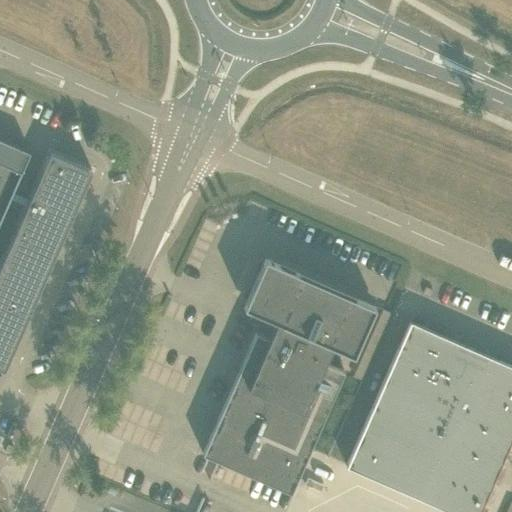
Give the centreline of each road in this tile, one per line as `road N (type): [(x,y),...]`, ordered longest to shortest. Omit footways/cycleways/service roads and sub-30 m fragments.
road 1 (unclassified): [(26,511),(192,141)]
road 2 (unclassified): [(511,280),(192,141)]
road 3 (unknown): [(72,408),(282,511)]
road 4 (unclassified): [(192,141),(0,55)]
road 5 (primary): [(314,29),(457,67)]
road 6 (primary): [(457,67),(346,0)]
